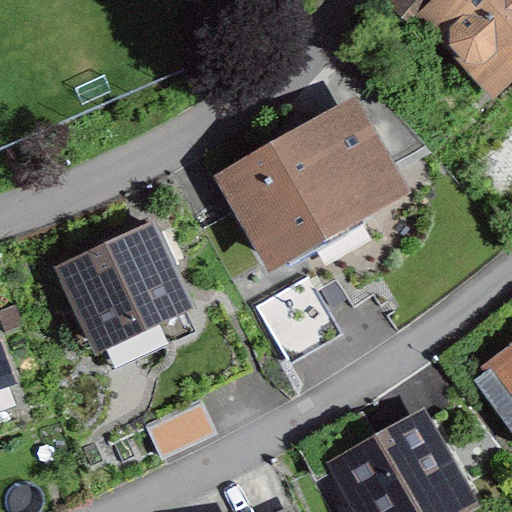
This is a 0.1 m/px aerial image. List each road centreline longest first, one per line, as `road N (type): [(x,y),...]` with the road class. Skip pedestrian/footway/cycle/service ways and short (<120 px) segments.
road 1 (residential): [(136,511),(272,455),(511,272)]
road 2 (residential): [(0,210),(297,66),(363,0)]
